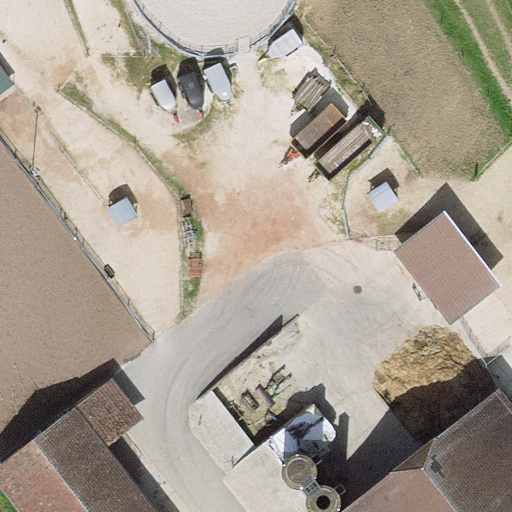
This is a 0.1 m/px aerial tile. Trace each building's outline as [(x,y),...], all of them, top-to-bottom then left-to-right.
[(0,69),(0,92),(11,84),(0,69)] [(74,89),(40,113),(65,149),(99,126),(74,89)] [(499,286),(443,213),(393,251),(449,324),(499,286)] [(143,418),(112,377),(0,463),(0,484),(21,511),(157,511),(107,447),(143,418)] [(511,511),(511,403),(500,388),(341,511),(511,511)]
